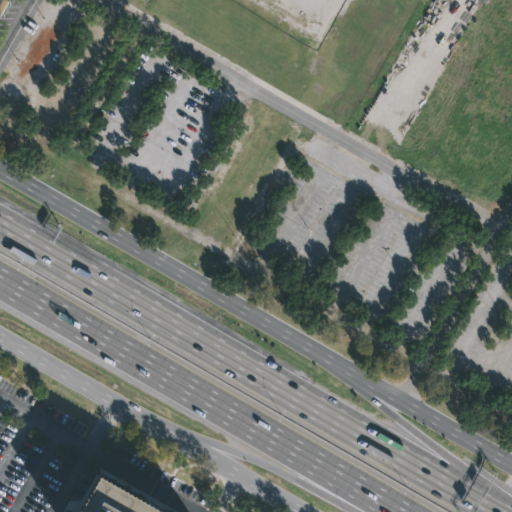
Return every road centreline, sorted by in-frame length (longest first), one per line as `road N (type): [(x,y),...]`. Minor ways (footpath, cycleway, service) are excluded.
road 1 (secondary): [(511,460),(0,168)]
road 2 (motorway): [(494,511),(0,220)]
road 3 (motorway): [(0,278),(404,511)]
road 4 (secondary): [(0,336),(305,511)]
road 5 (motorway): [(511,510),(342,368)]
road 6 (motorway): [(164,431),(255,460),(353,511)]
